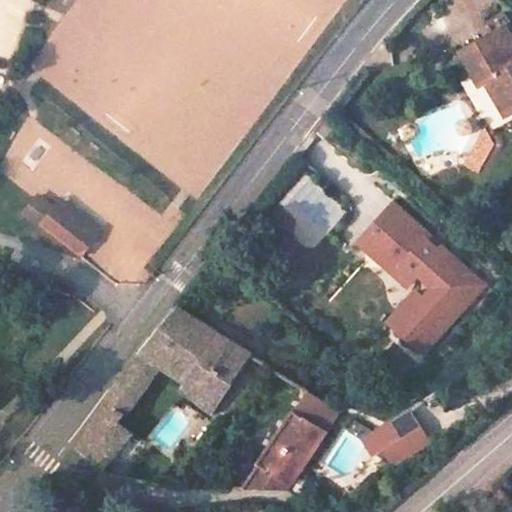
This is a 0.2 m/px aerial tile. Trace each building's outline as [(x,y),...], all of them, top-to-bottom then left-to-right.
[(511,27),(503,12),(486,21),(493,33),(460,52),(472,73),(478,69),(505,115),(511,111),(511,27)] [(471,118),(466,115),(464,115),(459,114),(456,117),(455,120),(455,122),(457,124),(464,128),(469,128),(472,126),(473,123),(472,120),(471,118)] [(493,145),(487,132),(469,165),(480,170),(493,145)] [(498,153),(493,145),(480,170),(488,174),(498,153)] [(39,196),(27,212),(37,220),(49,204),(39,196)] [(100,229),(62,199),(56,206),(95,237),(100,229)] [(352,253),(395,206),(392,203),(348,250),(352,253)] [(42,224),(55,208),(49,204),(37,220),(42,224)] [(95,237),(56,206),(55,208),(42,224),(82,255),(95,237)] [(378,261),(406,286),(417,274),(439,294),(429,306),(415,293),(388,322),(422,353),(469,301),(450,284),(464,269),(441,248),(437,252),(425,240),(428,236),(395,206),(352,253),(370,270),(378,261)] [(437,252),(441,248),(428,236),(425,240),(437,252)] [(450,284),(469,301),(483,286),(464,269),(450,284)] [(250,355),(177,307),(139,353),(158,367),(159,368),(162,364),(186,379),(185,381),(201,392),(194,403),(197,407),(210,415),(250,355)] [(158,367),(139,353),(113,386),(105,401),(123,415),(158,367)] [(186,379),(162,364),(159,368),(183,383),(182,389),(194,403),(201,392),(185,381),(186,379)] [(338,411),(307,392),(294,411),(293,410),(255,463),(259,466),(242,490),(285,490),(338,411)] [(123,415),(105,401),(98,415),(77,449),(89,459),(115,426),(123,415)] [(417,407),(367,434),(386,469),(435,442),(417,407)] [(129,435),(115,426),(89,459),(101,469),(129,435)] [(143,443),(129,435),(101,469),(108,475),(127,480),(143,443)]
